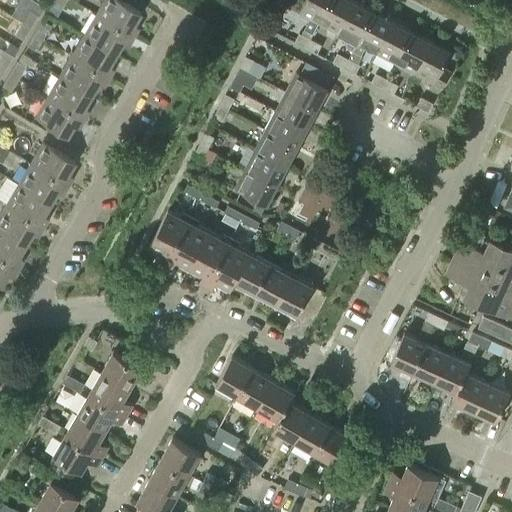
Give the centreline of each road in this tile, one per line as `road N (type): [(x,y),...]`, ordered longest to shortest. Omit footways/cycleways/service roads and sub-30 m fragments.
road 1 (unclassified): [(349,379),(511,54)]
road 2 (residential): [(46,316),(42,283),(101,185),(104,144),(179,20)]
road 3 (residential): [(199,340),(107,511)]
road 4 (residential): [(199,340),(217,313),(349,379)]
road 5 (residential): [(46,316),(106,309),(169,343),(199,340)]
road 6 (residential): [(390,414),(511,468)]
